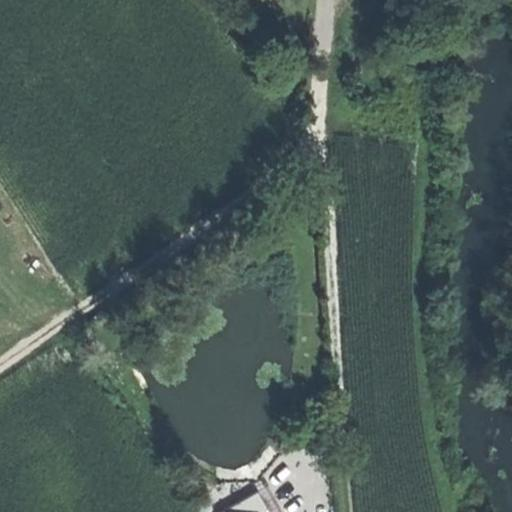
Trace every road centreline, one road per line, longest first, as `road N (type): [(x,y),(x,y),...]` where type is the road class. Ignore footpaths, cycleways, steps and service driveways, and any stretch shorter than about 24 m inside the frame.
road 1 (track): [(323,0),(315,131),(199,234),(0,367)]
road 2 (track): [(315,131),(346,511)]
